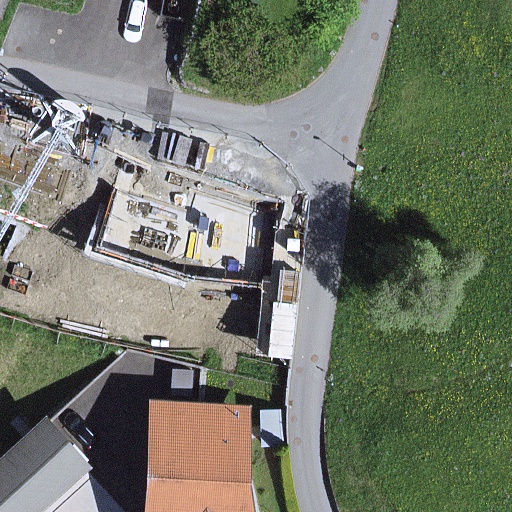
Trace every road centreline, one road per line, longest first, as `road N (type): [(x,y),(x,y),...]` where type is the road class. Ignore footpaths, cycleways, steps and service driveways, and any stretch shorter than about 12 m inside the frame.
road 1 (residential): [(340,135),(328,396),(339,511)]
road 2 (residential): [(340,135),(241,123),(0,68)]
road 3 (residential): [(376,0),(340,135)]
